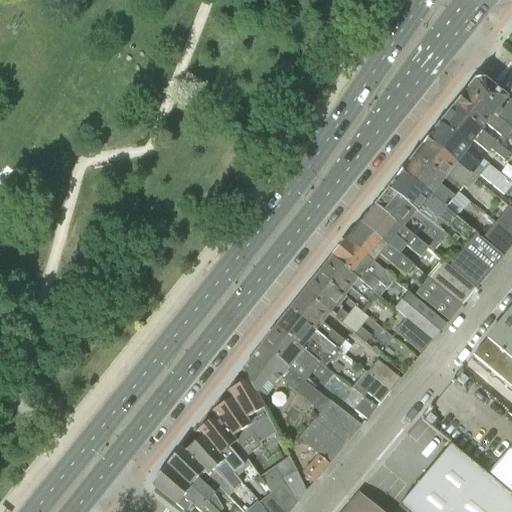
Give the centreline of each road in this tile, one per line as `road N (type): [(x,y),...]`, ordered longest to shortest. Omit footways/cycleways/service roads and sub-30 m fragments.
road 1 (secondary): [(423,0),(291,190),(34,511)]
road 2 (secondary): [(103,472),(454,32)]
road 3 (residential): [(316,511),(511,278)]
